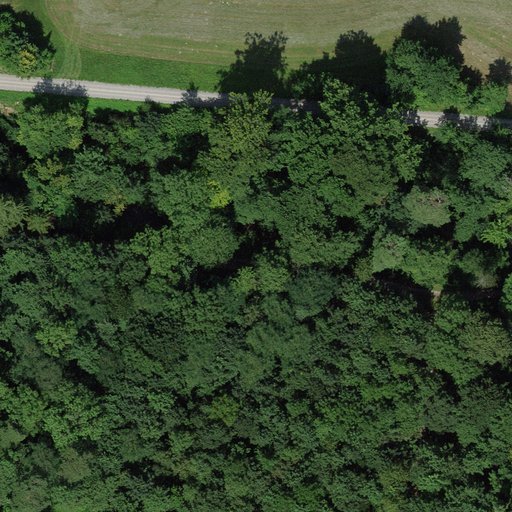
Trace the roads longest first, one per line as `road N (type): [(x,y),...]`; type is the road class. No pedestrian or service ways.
road 1 (track): [(0,80),(511,128)]
road 2 (track): [(437,287),(417,511)]
